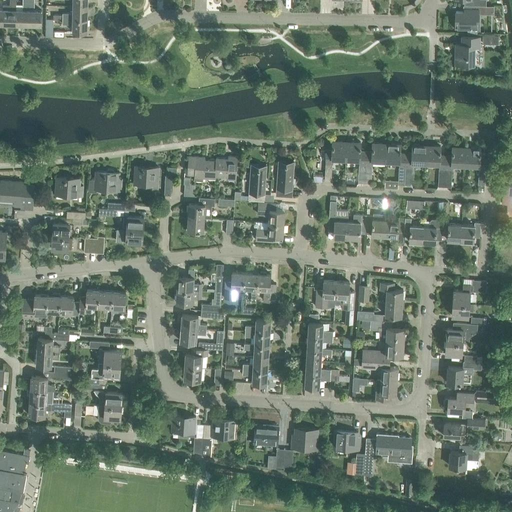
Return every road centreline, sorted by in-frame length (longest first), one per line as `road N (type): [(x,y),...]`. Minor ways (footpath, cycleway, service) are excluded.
road 1 (residential): [(103,45),(165,16),(431,22)]
road 2 (residential): [(420,411),(168,395),(158,343)]
road 3 (residential): [(300,255),(304,202),(315,190),(489,199)]
road 4 (track): [(414,504),(204,461)]
road 5 (residential): [(13,430),(18,365),(1,355),(7,277)]
road 6 (residential): [(420,411),(428,270)]
road 7 (residential): [(151,446),(13,430)]
road 8 (residential): [(164,259),(222,251),(300,255)]
road 9 (residential): [(300,255),(428,270)]
road 10 (residential): [(428,270),(482,272),(489,199)]
road 11 (residential): [(26,274),(148,262)]
